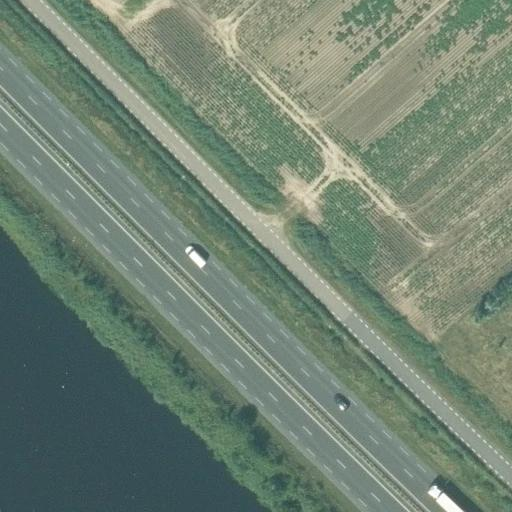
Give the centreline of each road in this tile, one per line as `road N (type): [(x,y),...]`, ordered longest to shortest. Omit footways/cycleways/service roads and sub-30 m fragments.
road 1 (unclassified): [(511,479),(28,0)]
road 2 (trunk): [(448,511),(0,65)]
road 3 (trunk): [(0,128),(384,511)]
